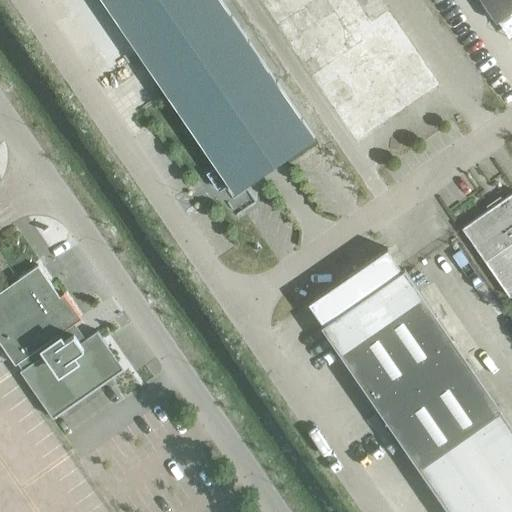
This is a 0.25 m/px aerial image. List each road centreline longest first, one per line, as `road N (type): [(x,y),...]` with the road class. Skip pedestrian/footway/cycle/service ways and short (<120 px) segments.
road 1 (unclassified): [(275,511),(0,119)]
road 2 (unclassified): [(240,310),(21,0)]
road 3 (unclassified): [(240,310),(511,122)]
road 4 (unknown): [(386,208),(248,0)]
road 5 (unclassified): [(384,511),(240,310)]
